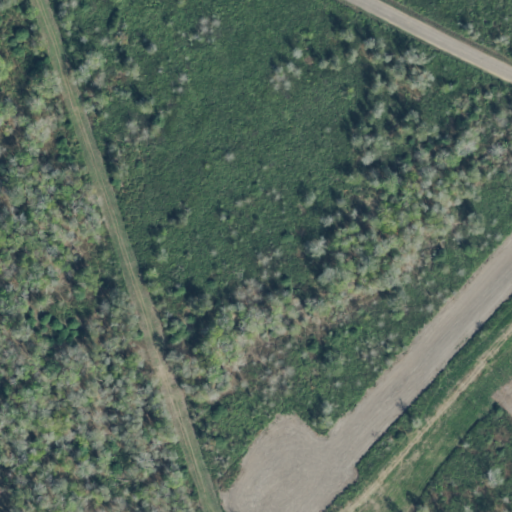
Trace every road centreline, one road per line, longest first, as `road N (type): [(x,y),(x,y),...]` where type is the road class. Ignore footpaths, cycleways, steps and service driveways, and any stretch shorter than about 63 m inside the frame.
road 1 (track): [(511,344),(363,511)]
road 2 (track): [(374,0),(511,70)]
